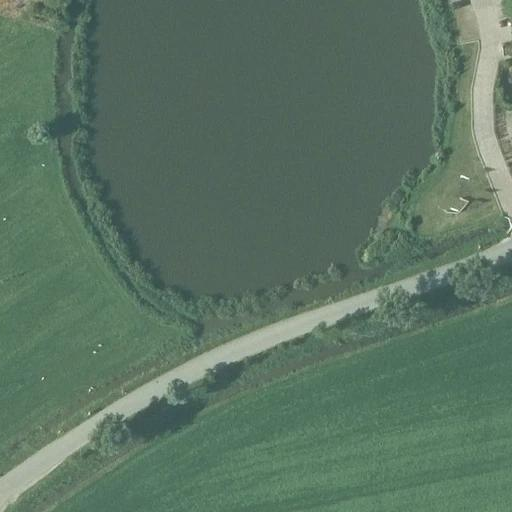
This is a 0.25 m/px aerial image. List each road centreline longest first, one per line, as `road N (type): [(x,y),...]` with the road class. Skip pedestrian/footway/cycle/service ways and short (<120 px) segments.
road 1 (unclassified): [(0,492),(103,420),(207,364),(511,250)]
road 2 (residential): [(511,208),(482,134),(489,50),(479,0)]
